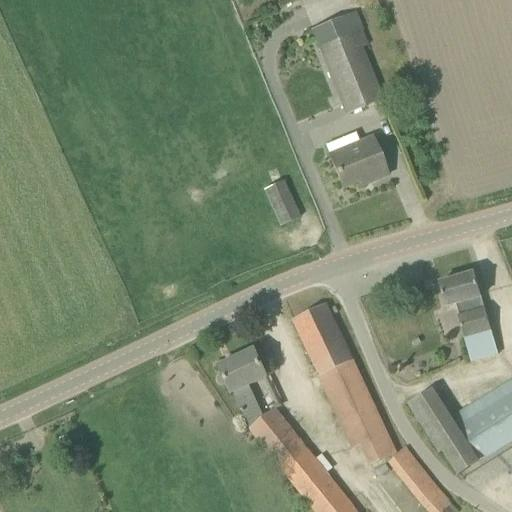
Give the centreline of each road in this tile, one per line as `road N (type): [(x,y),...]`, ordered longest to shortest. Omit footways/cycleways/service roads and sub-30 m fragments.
road 1 (tertiary): [(511,216),(263,295),(0,418)]
road 2 (track): [(341,265),(389,392),(421,447),(490,511)]
